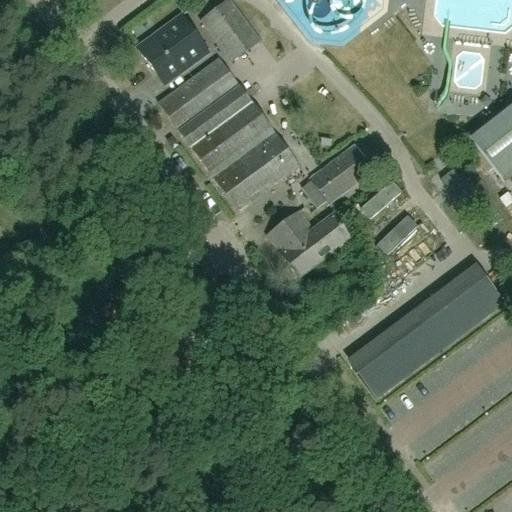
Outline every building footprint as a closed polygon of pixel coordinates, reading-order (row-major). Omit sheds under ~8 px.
[(200,22),(231,64),(260,43),(229,1),(200,22)] [(163,86),(207,53),(181,18),(137,51),(163,86)] [(239,89),(218,61),(158,105),(178,134),(178,133),(238,215),(299,170),(240,89),(239,89)] [(511,101),(470,135),(467,137),(471,142),(466,146),(487,173),(492,169),(502,182),(511,174),(511,101)] [(373,173),(354,147),(310,181),(329,207),(373,173)] [(511,200),(507,195),(499,201),(506,209),(511,203),(511,200)] [(299,280),(350,241),(332,217),(313,231),(299,213),(267,237),(299,280)] [(440,353),(416,321),(352,369),(376,401),(440,353)]
